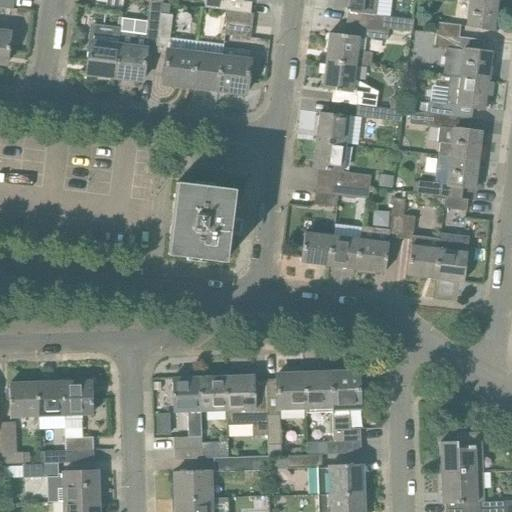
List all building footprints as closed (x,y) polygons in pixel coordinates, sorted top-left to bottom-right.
[(0,0),(0,8),(13,10),(13,0),(0,0)] [(95,0),(94,9),(122,12),(123,0),(95,0)] [(225,11),(242,12),(243,1),(254,3),(254,0),(205,0),(204,8),(225,11)] [(345,25),(389,29),(412,32),(413,21),(362,15),(364,0),(332,0),(332,11),(347,13),(345,25)] [(478,0),(468,0),(465,27),(494,30),(497,2),(478,0)] [(147,45),(156,46),(160,14),(161,3),(150,1),(147,22),(144,45),(147,45)] [(226,23),(251,26),(253,14),(249,14),(249,13),(242,12),(225,11),(224,23),(226,23)] [(169,40),(172,16),(168,15),(160,14),(156,46),(168,48),(169,40)] [(121,19),(119,34),(115,79),(142,82),(146,47),(147,45),(144,45),(147,22),(121,19)] [(224,36),(250,39),(251,26),(226,23),(224,36)] [(436,35),(459,38),(460,26),(437,24),(436,35)] [(325,62),(355,66),(370,67),(372,53),(358,52),(360,38),(387,41),(389,29),(345,25),(344,36),(329,34),(325,62)] [(0,31),(0,64),(5,66),(9,33),(0,31)] [(87,75),(115,79),(119,34),(93,31),(92,42),(91,42),(87,75)] [(435,47),(457,49),(459,38),(436,35),(435,47)] [(163,85),(189,88),(193,54),(167,51),(163,85)] [(459,78),(487,82),(491,54),(462,51),(459,78)] [(189,88),(219,92),(223,58),(193,54),(189,88)] [(223,58),(219,92),(245,95),(250,61),(223,58)] [(336,104),(356,107),(375,109),(377,93),(371,89),(359,88),(359,83),(353,80),(355,66),(325,62),(322,91),(337,93),(336,104)] [(426,115),(448,118),(450,106),(484,110),(487,82),(459,78),(450,77),(446,105),(428,103),(426,115)] [(360,119),(362,119),(378,121),(400,124),(402,112),(375,109),(356,107),(355,118),(360,119)] [(316,142),(346,146),(349,117),(319,113),(316,142)] [(438,156),(478,161),(481,133),(447,129),(448,118),(426,115),(409,113),(407,122),(409,124),(438,128),(436,144),(440,144),(438,156)] [(312,170),(343,173),(346,146),(316,142),(312,170)] [(445,198),(461,200),(462,188),(474,190),(478,161),(438,156),(435,184),(418,182),(416,194),(445,198)] [(347,186),(369,188),(370,177),(348,174),(347,186)] [(228,233),(235,234),(240,235),(242,221),(230,220),(234,190),(205,187),(176,183),(167,255),(196,259),(225,262),(228,233)] [(345,197),(367,200),(369,188),(347,186),(345,197)] [(313,206),(336,208),(337,196),(315,194),(313,206)] [(445,198),(443,210),(466,213),(467,201),(461,200),(445,198)] [(400,239),(403,216),(404,200),(393,199),(390,231),(361,227),(360,240),(356,270),(385,273),(389,238),(400,239)] [(435,279),(438,250),(440,240),(412,237),(414,218),(403,216),(400,239),(411,240),(407,276),(435,279)] [(301,263),(330,267),(333,237),(304,233),(301,263)] [(330,267),(356,270),(360,240),(333,237),(330,267)] [(438,250),(435,279),(463,283),(467,253),(438,250)] [(332,410),(349,410),(359,409),(358,372),(331,373),(332,410)] [(304,411),(332,410),(331,373),(303,374),(304,411)] [(276,412),(304,411),(303,374),(275,375),(276,412)] [(267,436),(266,415),(265,396),(254,397),(254,376),(227,377),(226,411),(227,426),(252,425),(252,437),(267,436)] [(200,412),(226,411),(227,377),(198,378),(200,412)] [(173,413),(187,412),(188,438),(201,437),(200,412),(198,378),(172,379),(173,413)] [(63,383),(64,416),(92,415),(91,382),(63,383)] [(39,417),(64,416),(63,383),(38,384),(39,417)] [(10,418),(39,417),(38,384),(8,385),(10,418)] [(333,443),(360,442),(360,429),(350,430),(349,410),(332,410),(333,443)] [(158,413),(158,433),(184,434),(184,413),(158,413)] [(267,436),(268,457),(281,457),(279,415),(266,415),(267,436)] [(0,424),(0,454),(15,454),(15,424),(0,424)] [(441,474),(476,473),(475,449),(482,449),(481,433),(457,434),(457,442),(440,443),(441,474)] [(201,449),(201,443),(201,437),(188,438),(175,438),(173,438),(174,450),(175,450),(201,449)] [(93,451),(92,438),(65,439),(65,452),(93,451)] [(201,443),(202,460),(213,459),(228,459),(227,442),(201,443)] [(361,454),(360,442),(333,443),(307,444),(307,456),(321,456),(361,454)] [(202,460),(201,449),(175,450),(174,450),(174,461),(175,461),(202,460)] [(65,452),(57,452),(58,464),(93,463),(93,451),(65,452)] [(328,496),(363,494),(362,465),(327,466),(327,468),(321,469),(321,456),(307,456),(286,457),(286,469),(317,468),(318,496),(328,496)] [(268,457),(228,459),(213,459),(214,473),(268,471),(268,457)] [(98,472),(61,473),(58,473),(58,464),(22,465),(22,479),(48,478),(48,489),(61,488),(62,503),(99,501),(98,472)] [(175,500),(213,499),(212,470),(185,471),(185,472),(174,472),(175,500)] [(511,511),(511,501),(477,503),(476,473),(441,474),(442,504),(446,504),(445,511),(511,511)] [(328,496),(328,511),(363,511),(363,494),(328,496)] [(212,511),(213,499),(175,500),(175,511),(212,511)] [(98,511),(99,501),(62,503),(52,503),(52,511),(98,511)]
